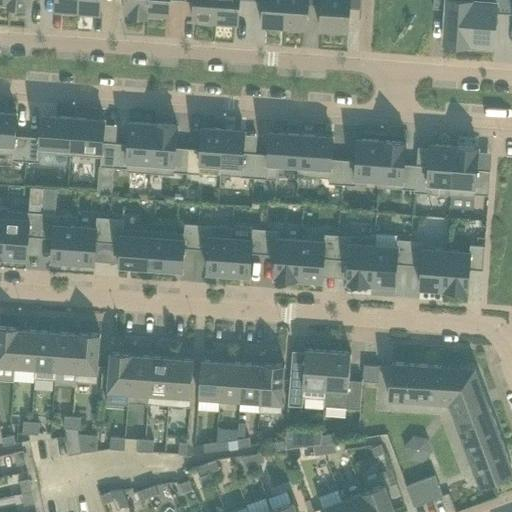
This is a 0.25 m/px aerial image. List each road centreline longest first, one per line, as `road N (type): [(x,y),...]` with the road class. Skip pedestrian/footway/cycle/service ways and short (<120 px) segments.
road 1 (residential): [(511,369),(496,328),(0,293)]
road 2 (residential): [(395,70),(0,40)]
road 3 (residential): [(0,83),(391,113)]
road 4 (residential): [(391,113),(511,123)]
